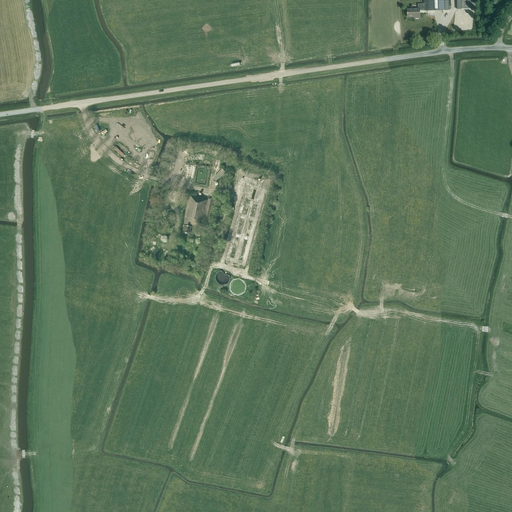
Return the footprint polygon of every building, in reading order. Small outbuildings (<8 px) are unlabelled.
[(418,4),(418,9),(408,9),(408,17),(414,17),(414,19),(420,18),(420,11),(424,10),(424,11),(449,10),(448,0),(423,0),(424,4),(418,4)] [(457,0),(458,10),(475,9),(474,0),(457,0)] [(189,163),(188,179),(196,180),(197,164),(189,163)] [(227,174),(222,169),(213,178),(218,183),(227,174)] [(245,184),(228,265),(249,269),(266,189),(245,184)] [(207,229),(213,201),(208,199),(208,201),(203,199),(203,198),(189,195),(184,219),(185,219),(182,233),(189,235),(191,225),(207,229)]
